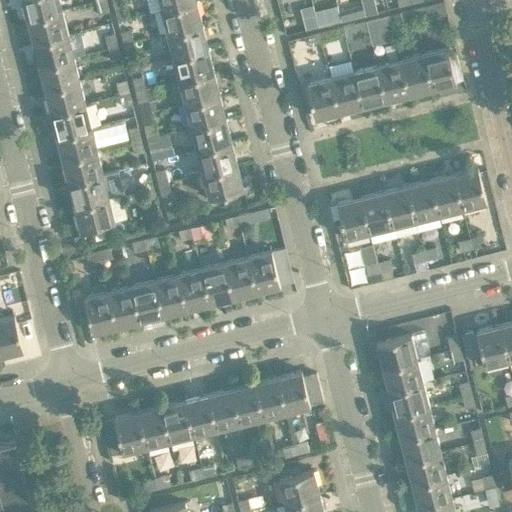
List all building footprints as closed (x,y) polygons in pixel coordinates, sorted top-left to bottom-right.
[(22,0),(27,17),(62,8),(59,0),(22,0)] [(106,0),(95,0),(98,12),(109,10),(106,0)] [(122,0),(112,0),(114,8),(124,6),(122,0)] [(159,0),(161,8),(194,0),(159,0)] [(196,0),(194,0),(161,8),(167,31),(202,22),(196,0)] [(374,0),(362,3),(364,13),(377,10),(374,0)] [(349,7),(351,16),(364,13),(362,3),(349,7)] [(425,4),(412,7),(415,18),(427,15),(425,4)] [(412,7),(400,10),(402,21),(415,18),(412,7)] [(62,8),(27,17),(33,40),(68,32),(62,8)] [(328,12),(315,15),(317,25),(330,22),(328,12)] [(317,25),(315,15),(303,18),(305,28),(317,25)] [(378,16),(365,19),(368,29),(381,26),(378,16)] [(365,19),(353,22),(355,32),(368,29),(365,19)] [(202,22),(167,31),(173,55),(208,46),(202,22)] [(130,27),(120,30),(123,42),(133,40),(130,27)] [(331,28),(319,31),(322,41),(334,38),(331,28)] [(104,34),(107,46),(117,44),(114,31),(104,34)] [(319,31),(307,34),(309,44),(322,41),(319,31)] [(68,32),(33,40),(39,63),(74,55),(68,32)] [(133,40),(123,42),(126,55),(136,52),(133,40)] [(117,44),(107,46),(110,59),(120,56),(117,44)] [(447,45),(423,51),(432,86),(456,80),(447,45)] [(208,46),(173,55),(179,78),(214,69),(208,46)] [(423,51),(400,57),(409,92),(432,86),(423,51)] [(74,55),(39,63),(44,87),(79,78),(74,55)] [(400,57),(376,63),(385,98),(409,92),(400,57)] [(376,63),(353,69),(362,104),(385,98),(376,63)] [(214,69),(179,78),(184,101),(220,93),(214,69)] [(353,69),(330,75),(339,110),(362,104),(353,69)] [(141,74),(132,76),(131,76),(135,89),(145,87),(141,74)] [(316,115),(339,110),(330,75),(307,80),(316,115)] [(79,78),(44,87),(50,110),(85,102),(79,78)] [(116,80),(119,93),(129,91),(126,78),(116,80)] [(145,87),(135,89),(138,101),(148,99),(145,87)] [(129,91),(119,93),(122,105),(132,103),(129,91)] [(220,93),(184,101),(190,125),(225,116),(220,93)] [(85,102),(50,110),(56,134),(91,125),(85,102)] [(225,116),(190,125),(196,148),(231,139),(225,116)] [(153,121),(143,123),(146,136),(156,133),(153,121)] [(91,125),(56,134),(62,157),(97,148),(91,125)] [(127,127),(130,140),(141,137),(137,125),(127,127)] [(156,133),(146,136),(149,148),(159,146),(156,133)] [(141,137),(130,140),(134,152),(144,150),(141,137)] [(231,139),(196,148),(202,171),(237,163),(231,139)] [(97,148),(62,157),(68,180),(103,171),(97,148)] [(237,163),(202,171),(208,195),(243,187),(237,163)] [(477,165),(453,171),(462,206),(486,200),(477,165)] [(165,167),(155,170),(158,182),(168,180),(165,167)] [(103,171),(68,180),(74,203),(109,195),(103,171)] [(139,174),(142,186),(152,184),(149,171),(139,174)] [(453,171),(430,177),(439,212),(462,206),(453,171)] [(430,177),(406,183),(415,218),(439,212),(430,177)] [(168,180),(158,182),(161,195),(171,192),(168,180)] [(406,183),(383,189),(392,224),(415,218),(406,183)] [(152,184),(142,186),(145,198),(155,196),(152,184)] [(383,189),(360,194),(368,229),(392,224),(383,189)] [(345,235),(368,229),(360,194),(336,200),(345,235)] [(109,195),(74,203),(80,228),(115,219),(109,195)] [(249,211),(237,214),(239,224),(252,220),(249,211)] [(237,214),(224,217),(226,227),(239,224),(237,214)] [(203,222),(190,226),(193,235),(205,232),(203,222)] [(190,226),(177,229),(180,238),(193,235),(190,226)] [(481,233),(469,237),(472,247),(484,244),(481,233)] [(156,234),(143,237),(146,247),(158,244),(156,234)] [(146,247),(143,237),(131,240),(133,250),(146,247)] [(459,250),(472,247),(469,237),(456,240),(459,250)] [(435,245),(422,248),(425,259),(437,255),(435,245)] [(109,246),(97,249),(99,259),(112,256),(109,246)] [(412,262),(425,259),(422,248),(410,252),(412,262)] [(97,249),(84,252),(87,262),(99,259),(97,249)] [(271,249),(247,255),(256,289),(280,283),(271,249)] [(247,255),(224,260),(232,295),(256,289),(247,255)] [(388,257),(376,260),(379,270),(391,267),(388,257)] [(224,260),(200,266),(209,301),(232,295),(224,260)] [(366,273),(379,270),(376,260),(363,263),(366,273)] [(200,266),(177,272),(186,307),(209,301),(200,266)] [(177,272),(154,278),(162,313),(186,307),(177,272)] [(154,278),(131,284),(140,318),(162,313),(154,278)] [(131,284),(107,290),(116,324),(140,318),(131,284)] [(92,330),(116,324),(107,290),(83,296),(92,330)] [(14,313),(0,316),(0,353),(23,347),(14,313)] [(511,320),(499,323),(508,358),(511,357),(511,320)] [(476,329),(485,364),(508,358),(499,323),(476,329)] [(376,341),(382,364),(417,356),(411,332),(376,341)] [(447,336),(450,347),(460,345),(457,333),(447,336)] [(460,345),(450,347),(453,360),(463,358),(460,345)] [(417,356),(382,364),(388,388),(422,379),(417,356)] [(301,369),(277,375),(286,410),(310,404),(301,369)] [(303,375),(310,404),(323,401),(316,372),(303,375)] [(277,375),(254,381),(263,416),(286,410),(277,375)] [(422,379),(388,388),(394,411),(428,403),(422,379)] [(459,382),(462,394),(472,392),(468,380),(459,382)] [(254,381),(231,387),(239,422),(263,416),(254,381)] [(231,387),(207,392),(216,427),(239,422),(231,387)] [(207,392),(184,398),(193,433),(216,427),(207,392)] [(472,392),(462,394),(465,407),(475,404),(472,392)] [(184,398),(160,404),(169,439),(193,433),(184,398)] [(428,403),(394,411),(400,434),(434,426),(428,403)] [(160,404),(137,410),(146,445),(169,439),(160,404)] [(137,410),(114,416),(123,451),(146,445),(137,410)] [(464,418),(439,423),(442,440),(468,435),(464,418)] [(434,426),(400,434),(405,458),(440,449),(434,426)] [(470,429),(473,441),(483,438),(480,426),(470,429)] [(483,438),(473,441),(476,453),(486,451),(483,438)] [(307,439),(294,442),(297,452),(309,449),(307,439)] [(28,511),(11,442),(0,444),(0,511),(28,511)] [(284,455),(297,452),(294,442),(282,446),(284,455)] [(440,449),(405,458),(411,481),(446,473),(440,449)] [(260,451),(248,454),(250,464),(263,461),(260,451)] [(238,467),(250,464),(248,454),(235,457),(238,467)] [(213,463),(201,466),(203,476),(216,473),(213,463)] [(319,492),(313,468),(301,471),(299,464),(277,470),(284,500),(319,492)] [(191,479),(203,476),(201,466),(189,469),(191,479)] [(446,473),(411,481),(417,504),(452,496),(446,473)] [(482,475),(485,488),(495,485),(492,473),(482,475)] [(167,474),(154,478),(157,487),(169,484),(167,474)] [(154,478),(142,481),(145,490),(157,487),(154,478)] [(495,485),(485,488),(488,500),(498,497),(495,485)] [(324,511),(319,492),(284,500),(287,511),(324,511)] [(455,511),(452,496),(417,504),(419,511),(455,511)] [(237,499),(240,511),(250,509),(247,497),(237,499)] [(150,509),(150,511),(187,511),(185,500),(150,509)] [(222,503),(224,511),(234,511),(232,501),(222,503)]
